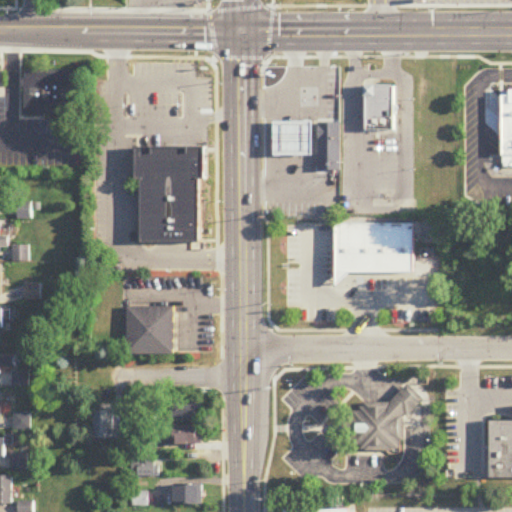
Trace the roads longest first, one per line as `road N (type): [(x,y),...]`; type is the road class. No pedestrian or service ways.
road 1 (secondary): [(244,511),(239,0)]
road 2 (secondary): [(511,30),(0,29)]
road 3 (residential): [(242,352),(511,350)]
